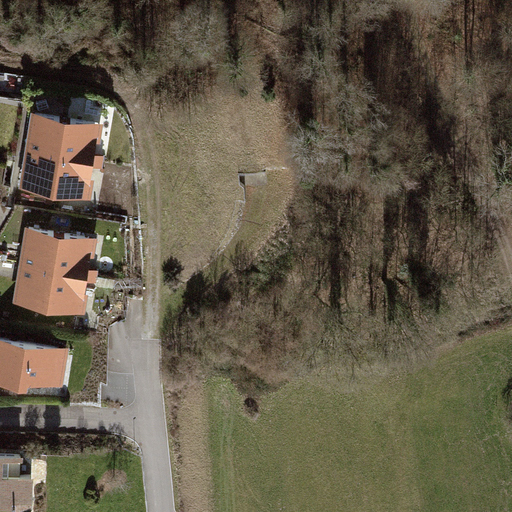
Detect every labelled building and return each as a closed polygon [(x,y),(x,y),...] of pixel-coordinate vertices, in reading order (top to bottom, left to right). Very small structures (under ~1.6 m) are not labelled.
[(36,112),(30,149),(103,161),(104,156),(95,154),(98,138),(93,137),(96,122),(36,112)] [(206,130),(177,132),(186,236),(215,233),(213,204),(238,202),(234,158),(209,160),(206,130)] [(102,166),(103,161),(30,149),(24,186),(85,195),(87,180),(91,181),(94,165),(102,166)] [(30,227),(24,263),(97,275),(98,270),(88,268),(90,252),(88,251),(91,237),(30,227)] [(96,280),(97,275),(24,263),(18,299),(79,309),(81,294),(83,294),(86,279),(96,280)] [(60,346),(0,337),(0,379),(10,381),(10,378),(25,380),(25,378),(55,382),(60,346)] [(21,456),(0,454),(0,511),(14,511),(15,509),(18,509),(19,500),(31,500),(31,475),(20,475),(21,456)]
